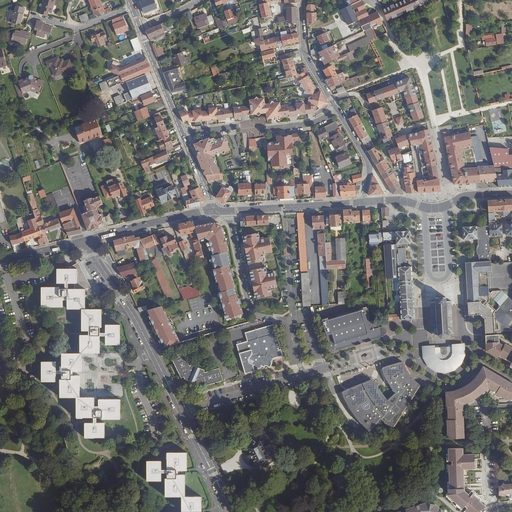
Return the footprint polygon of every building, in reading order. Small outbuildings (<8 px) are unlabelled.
[(43,0),(40,14),(47,16),(48,12),(51,13),(54,0),(43,0)] [(153,0),(144,0),(139,2),(144,14),(157,9),(153,0)] [(427,0),(404,0),(383,10),(387,21),(423,4),(428,2),(427,0)] [(96,4),(91,6),(94,14),(89,16),(91,19),(111,12),(110,8),(104,10),(101,2),(96,4)] [(259,5),(260,12),(262,18),(271,16),(267,3),(259,5)] [(314,4),(308,4),(307,8),(307,26),(314,23),(313,20),(317,19),(316,13),(315,13),(315,6),(314,6),(314,4)] [(17,23),(18,23),(20,24),(24,8),(18,6),(18,7),(16,7),(14,12),(11,11),(9,18),(12,19),(11,23),(15,24),(17,24),(17,23)] [(348,6),(347,7),(341,10),(347,23),(354,20),(348,6)] [(288,23),(297,23),(296,7),(287,7),(287,12),(287,16),(285,16),(278,18),(279,23),(287,21),(288,23)] [(229,25),(239,21),(236,14),(234,15),(232,9),(224,12),(227,19),(221,21),(223,27),(229,25)] [(341,10),(338,11),(344,24),(347,23),(341,10)] [(79,16),(82,23),(89,20),(86,14),(79,16)] [(206,14),(194,18),(198,28),(210,24),(206,14)] [(121,16),(112,20),(114,25),(113,25),(117,34),(129,30),(125,20),(123,21),(121,16)] [(35,28),(34,29),(37,30),(36,35),(44,37),(45,34),(50,35),(52,27),(45,25),(45,26),(42,25),(43,24),(43,22),(37,20),(35,28)] [(165,24),(164,22),(146,31),(149,39),(151,38),(158,35),(164,32),(167,30),(165,24)] [(257,38),(264,36),(262,28),(255,30),(257,38)] [(374,34),(371,28),(365,31),(368,36),(355,43),(357,48),(371,42),(370,40),(376,37),(374,34)] [(20,32),(16,30),(15,33),(13,33),(11,41),(25,45),(27,39),(28,39),(30,33),(24,31),(23,33),(20,32)] [(281,36),(283,46),(288,44),(286,35),(291,34),(290,30),(280,32),(281,36)] [(312,35),(314,38),(317,37),(325,33),(323,30),(312,35)] [(95,34),(89,36),(92,43),(96,41),(99,48),(106,45),(103,38),(107,37),(105,32),(95,36),(95,34)] [(165,33),(164,32),(158,35),(151,38),(152,40),(165,33)] [(329,41),(325,33),(317,37),(321,45),(329,41)] [(288,44),(294,43),(292,34),(291,34),(286,35),(288,44)] [(493,45),(491,36),(483,37),(484,40),(481,40),(482,46),(493,45)] [(491,36),(493,45),(499,44),(497,36),(491,36)] [(142,46),(138,37),(131,39),(135,49),(142,46)] [(261,51),(263,51),(266,50),(278,47),(275,37),(264,40),(264,37),(260,38),(255,40),(256,44),(260,46),(261,51)] [(152,45),(157,57),(161,56),(161,55),(165,54),(162,47),(158,49),(156,44),(152,45)] [(334,45),(319,52),(320,55),(319,60),(323,61),(324,65),(334,60),(339,57),(338,54),(336,53),(335,51),(336,49),(334,45)] [(317,47),(310,51),(311,56),(319,52),(317,47)] [(264,64),(268,63),(267,59),(271,58),(276,56),(274,49),(261,52),(264,64)] [(339,57),(334,60),(336,63),(346,58),(348,61),(356,57),(353,50),(339,57)] [(174,65),(175,69),(180,67),(191,63),(189,57),(184,58),(182,52),(173,55),(172,55),(175,64),(174,65)] [(113,73),(115,77),(99,84),(102,91),(126,81),(130,92),(133,99),(131,99),(132,102),(142,98),(145,105),(155,101),(151,91),(153,91),(145,73),(151,70),(148,62),(146,57),(137,61),(137,60),(135,59),(133,60),(132,61),(133,62),(124,66),(123,65),(112,60),(108,71),(113,73)] [(284,66),(293,63),(292,58),(291,57),(286,58),(283,59),(280,60),(278,60),(279,63),(282,62),(284,66)] [(74,72),(69,60),(63,62),(58,64),(56,61),(55,58),(46,62),(48,67),(51,66),(55,76),(66,72),(67,75),(74,72)] [(296,75),(297,75),(293,63),(284,66),(281,66),(282,71),(285,70),(286,78),(296,75)] [(211,66),(213,76),(219,74),(218,71),(217,66),(216,65),(211,66)] [(304,73),(309,71),(305,65),(302,65),(303,68),(301,69),(302,70),(299,71),(300,74),(304,73)] [(333,77),(338,74),(332,66),(323,71),(328,79),(333,77)] [(163,73),(171,93),(187,89),(185,82),(181,83),(180,76),(182,76),(180,67),(175,69),(163,73)] [(232,76),(234,75),(233,71),(222,74),(219,74),(213,76),(206,77),(206,80),(208,80),(219,78),(220,79),(222,78),(222,79),(232,77),(232,76)] [(342,83),(348,80),(344,71),(338,74),(333,77),(328,79),(325,80),(330,87),(335,85),(341,83),(342,83)] [(312,82),(308,75),(306,76),(304,73),(300,74),(297,75),(296,75),(299,81),(303,87),(312,82)] [(29,78),(18,82),(22,93),(26,92),(27,94),(31,92),(35,94),(36,92),(39,93),(43,83),(33,78),(33,77),(32,76),(30,76),(29,77),(29,78)] [(403,91),(414,121),(423,117),(409,78),(395,83),(396,84),(366,94),(369,103),(403,91)] [(312,82),(303,87),(309,98),(317,93),(314,89),(316,88),(312,82)] [(22,93),(19,84),(15,85),(20,98),(24,97),(23,95),(22,93)] [(309,98),(308,98),(316,111),(328,103),(321,91),(320,91),(317,93),(309,98)] [(133,99),(130,92),(124,94),(126,101),(131,99),(133,99)] [(113,98),(116,105),(124,102),(121,95),(113,98)] [(264,98),(249,100),(250,106),(251,113),(251,115),(256,114),(257,114),(258,112),(260,113),(261,113),(266,113),(264,98)] [(296,107),(292,108),(293,114),(298,114),(300,115),(305,114),(305,112),(311,112),(312,113),(316,113),(316,111),(309,99),(308,105),(304,106),(304,103),(296,104),(296,107)] [(280,102),(265,104),(266,113),(267,119),(272,118),(274,116),(277,118),(282,117),(280,102)] [(280,106),(282,117),(287,116),(288,115),(293,114),(292,108),(288,108),(288,105),(280,106)] [(250,106),(241,107),(242,114),(251,113),(250,106)] [(146,107),(135,112),(139,121),(150,116),(146,107)] [(205,111),(206,119),(210,118),(211,118),(213,119),(218,119),(217,110),(216,107),(209,108),(209,111),(205,111)] [(241,107),(229,108),(230,116),(234,115),(234,117),(235,119),(242,118),(242,116),(242,114),(241,107)] [(372,111),(382,140),(392,136),(382,107),(372,111)] [(229,108),(217,110),(218,119),(218,121),(226,120),(226,118),(226,117),(230,116),(229,108)] [(183,122),(188,120),(189,120),(190,121),(194,121),(193,113),(188,114),(186,109),(179,112),(183,122)] [(194,121),(194,122),(200,121),(201,120),(202,120),(206,119),(205,111),(201,112),(201,109),(193,110),(193,113),(194,121)] [(354,128),(362,123),(356,111),(347,116),(354,128)] [(164,124),(159,112),(153,115),(155,118),(156,122),(153,123),(154,127),(157,125),(158,127),(164,124)] [(401,116),(396,118),(398,125),(404,123),(401,116)] [(76,134),(80,143),(95,137),(94,135),(102,132),(96,119),(81,124),(84,131),(76,134)] [(338,128),(335,121),(316,130),(318,137),(319,141),(326,138),(328,137),(331,143),(338,153),(348,149),(338,133),(331,137),(330,135),(329,136),(327,133),(329,132),(338,128)] [(366,143),(371,141),(362,123),(354,128),(364,145),(366,143)] [(81,124),(74,127),(76,134),(84,131),(81,124)] [(167,130),(164,124),(158,127),(157,125),(154,127),(152,127),(152,130),(155,128),(158,134),(167,130)] [(423,177),(429,176),(430,181),(426,181),(426,179),(416,181),(418,192),(419,192),(441,191),(441,189),(440,184),(436,165),(437,165),(431,141),(429,131),(429,129),(420,131),(421,132),(408,135),(410,144),(411,146),(417,145),(422,167),(421,167),(423,177)] [(169,136),(167,130),(158,134),(160,140),(157,141),(158,144),(161,143),(164,141),(163,139),(169,136)] [(454,184),(480,182),(480,181),(471,139),(470,132),(450,136),(449,131),(443,132),(454,184)] [(292,138),(292,141),(292,143),(297,143),(297,140),(301,140),(301,137),(301,133),(292,134),(292,135),(292,138)] [(408,134),(395,139),(398,147),(399,148),(410,144),(408,135),(408,134)] [(292,138),(292,135),(277,136),(277,140),(278,141),(277,142),(275,142),(267,143),(268,158),(271,157),(272,166),(287,165),(286,157),(286,155),(293,155),(292,143),(292,141),(292,138)] [(161,143),(158,144),(161,150),(165,148),(173,145),(169,136),(163,139),(164,141),(161,143)] [(204,172),(205,175),(212,174),(220,173),(216,164),(213,163),(215,161),(215,159),(212,158),(213,155),(214,154),(220,152),(222,153),(223,150),(226,152),(230,150),(228,145),(228,143),(226,138),(224,137),(215,140),(214,138),(210,139),(209,138),(198,142),(194,144),(196,149),(196,151),(198,154),(202,163),(200,165),(202,168),(202,169),(204,170),(204,172)] [(478,138),(471,139),(480,181),(480,182),(497,181),(495,168),(494,166),(491,167),(489,164),(484,165),(478,138)] [(376,165),(385,160),(383,156),(380,157),(375,147),(371,150),(368,151),(376,165)] [(388,152),(389,152),(388,151),(386,147),(378,151),(381,156),(388,152)] [(398,147),(388,151),(389,152),(388,152),(392,160),(397,158),(399,161),(403,159),(399,148),(398,147)] [(501,148),(490,148),(494,166),(495,168),(497,181),(499,187),(511,186),(511,185),(511,171),(511,172),(511,167),(511,166),(511,155),(508,155),(507,149),(501,148)] [(166,150),(140,161),(143,167),(167,157),(168,155),(166,150)] [(346,153),(336,157),(340,168),(351,163),(346,153)] [(379,171),(388,166),(385,160),(376,165),(379,171)] [(404,179),(416,178),(414,164),(410,165),(410,167),(404,168),(405,173),(404,173),(404,179)] [(379,171),(384,179),(393,174),(388,166),(379,171)] [(179,170),(170,174),(173,180),(177,178),(181,177),(182,179),(184,186),(186,189),(188,188),(187,185),(190,183),(186,174),(182,176),(179,170)] [(353,181),(361,181),(361,177),(362,173),(352,174),(353,181)] [(255,194),(270,193),(269,182),(269,181),(269,180),(269,174),(266,174),(267,182),(266,182),(266,184),(255,184),(255,194)] [(384,179),(387,183),(395,178),(393,174),(384,179)] [(374,176),(373,176),(369,195),(384,194),(374,176)] [(278,195),(278,198),(279,198),(295,197),(295,194),(295,188),(294,178),(283,179),(283,184),(284,183),(284,186),(283,186),(277,187),(277,188),(273,189),(274,195),(278,195)] [(387,183),(389,187),(398,183),(395,178),(387,183)] [(418,192),(416,181),(416,178),(404,179),(406,193),(418,192)] [(101,187),(105,197),(111,194),(112,197),(113,198),(120,195),(121,197),(127,195),(122,182),(116,184),(115,185),(115,184),(113,185),(111,180),(106,182),(107,184),(101,187)] [(239,195),(252,194),(251,183),(238,184),(239,195)] [(333,183),(333,197),(342,197),(337,186),(336,184),(336,183),(333,183)] [(355,185),(352,185),(352,183),(348,183),(348,185),(337,186),(342,197),(355,196),(358,191),(355,185)] [(393,194),(403,193),(398,183),(389,187),(393,194)] [(298,188),(295,188),(295,194),(303,193),(303,184),(299,184),(297,185),(298,188)] [(315,185),(316,198),(326,197),(325,185),(315,185)] [(166,186),(157,190),(162,203),(171,199),(170,195),(175,193),(172,186),(167,188),(166,186)] [(204,198),(199,186),(190,190),(193,198),(195,198),(195,199),(204,198)] [(216,197),(225,203),(234,188),(230,186),(227,190),(223,187),(216,197)] [(40,199),(46,197),(43,190),(38,191),(40,199)] [(185,197),(187,208),(201,205),(204,199),(204,198),(195,199),(195,198),(193,198),(190,199),(187,192),(183,194),(184,198),(185,197)] [(52,193),(46,196),(52,210),(57,208),(58,208),(52,193)] [(32,194),(28,195),(34,213),(35,218),(46,244),(49,243),(47,238),(45,234),(61,227),(58,218),(44,224),(41,216),(40,216),(32,194)] [(106,227),(116,225),(113,218),(110,215),(107,217),(104,218),(102,213),(100,207),(100,206),(103,205),(100,196),(92,199),(92,198),(84,201),(86,205),(89,212),(86,213),(83,214),(81,214),(84,221),(86,225),(87,231),(90,231),(92,230),(106,227)] [(135,198),(141,214),(146,212),(145,211),(145,209),(150,207),(154,205),(151,196),(149,196),(141,200),(139,196),(135,198)] [(511,233),(511,199),(505,200),(501,200),(488,201),(488,210),(489,225),(489,235),(501,234),(500,224),(495,224),(495,223),(494,223),(494,220),(495,220),(495,215),(494,215),(494,210),(499,210),(499,214),(501,214),(501,211),(506,210),(506,213),(508,213),(508,210),(511,209),(511,212),(511,216),(511,217),(511,223),(508,224),(508,233),(511,233)] [(79,223),(73,208),(69,210),(72,220),(74,225),(79,223)] [(352,211),(352,209),(344,210),(344,221),(352,221),(353,222),(359,222),(359,211),(352,211)] [(69,210),(59,213),(63,224),(72,220),(69,210)] [(370,210),(363,210),(364,227),(367,227),(371,227),(371,225),(372,224),(371,220),(370,220),(370,210)] [(307,273),(303,212),(297,213),(297,215),(301,270),(301,273),(307,273)] [(269,224),(268,215),(257,216),(258,225),(260,224),(269,224)] [(340,215),(330,216),(331,230),(341,230),(340,215)] [(258,225),(257,216),(246,217),(246,219),(243,219),(244,222),(240,222),(241,226),(243,226),(258,225)] [(324,228),(324,216),(312,216),(313,229),(324,228)] [(24,231),(20,217),(16,219),(20,232),(21,232),(25,240),(37,236),(39,236),(41,239),(38,240),(40,246),(46,244),(35,218),(28,221),(31,229),(24,231)] [(72,220),(63,224),(65,229),(75,227),(74,225),(72,220)] [(194,225),(193,221),(189,222),(178,224),(181,235),(190,233),(197,254),(193,255),(186,258),(188,263),(195,261),(204,258),(199,240),(198,239),(194,227),(194,225)] [(75,227),(65,229),(68,236),(82,232),(79,223),(74,225),(75,227)] [(194,227),(198,239),(205,238),(207,238),(213,256),(212,256),(215,269),(213,270),(214,276),(216,282),(218,282),(219,285),(221,292),(219,292),(219,293),(220,297),(222,304),(223,308),(225,314),(224,314),(225,319),(226,319),(231,317),(232,319),(238,317),(237,315),(242,314),(243,314),(241,307),(240,304),(238,298),(238,297),(237,297),(236,292),(237,292),(232,275),(230,269),(229,265),(230,264),(227,254),(229,254),(223,229),(222,227),(221,226),(219,224),(217,223),(216,224),(215,223),(207,224),(194,227)] [(478,255),(479,256),(479,262),(465,262),(468,315),(479,314),(482,317),(484,319),(485,335),(494,334),(494,332),(511,330),(511,329),(509,326),(509,324),(511,320),(511,299),(501,290),(492,291),(490,293),(489,291),(488,271),(491,271),(491,263),(491,261),(490,236),(489,235),(489,225),(463,227),(464,240),(478,239),(478,244),(476,246),(475,249),(475,252),(476,254),(478,255)] [(410,231),(383,232),(383,233),(383,239),(384,244),(396,243),(396,244),(401,244),(411,243),(410,231)] [(10,238),(12,244),(19,243),(19,242),(25,240),(21,232),(20,232),(16,234),(9,235),(10,238)] [(164,232),(155,235),(159,243),(164,255),(174,250),(174,249),(178,247),(173,236),(167,238),(164,232)] [(245,250),(248,264),(263,261),(262,258),(264,258),(263,255),(265,253),(267,253),(272,251),(269,237),(264,239),(262,239),(259,238),(258,232),(244,235),(245,238),(243,239),(245,246),(245,250)] [(325,243),(325,233),(318,233),(322,305),(329,305),(327,269),(325,243)] [(383,239),(383,233),(369,233),(370,243),(379,243),(379,239),(383,239)] [(152,235),(141,240),(145,249),(156,244),(152,235)] [(134,236),(114,241),(116,251),(117,251),(125,249),(134,246),(135,248),(137,247),(141,261),(149,258),(146,250),(145,249),(141,240),(140,237),(135,238),(134,236)] [(346,251),(345,238),(336,238),(337,251),(346,251)] [(185,240),(180,242),(185,254),(189,253),(185,240)] [(402,248),(401,244),(396,244),(396,243),(384,244),(386,279),(391,278),(392,291),(399,291),(401,314),(401,320),(415,319),(412,266),(402,267),(402,264),(407,263),(406,248),(402,248)] [(154,271),(166,297),(172,295),(157,259),(154,260),(150,249),(146,250),(149,258),(154,271)] [(346,251),(337,251),(337,260),(345,260),(347,260),(346,251)] [(85,295),(88,295),(88,289),(93,287),(81,262),(74,266),(68,266),(68,269),(57,269),(57,283),(65,283),(68,283),(73,283),(73,289),(68,289),(65,289),(59,289),(59,287),(41,287),(41,307),(63,307),(63,300),(67,300),(67,309),(82,309),(81,331),(88,331),(88,335),(80,335),(80,353),(62,353),(62,370),(62,373),(62,379),(60,379),(60,381),(60,397),(76,397),(76,417),(85,417),(94,417),(97,417),(102,417),(102,419),(120,419),(120,399),(98,399),(98,406),(94,406),(94,396),(80,397),(80,375),(71,375),(71,371),(82,371),(82,353),(100,352),(100,335),(100,332),(100,327),(102,327),(101,309),(85,309),(85,295)] [(134,263),(118,267),(123,277),(138,273),(134,263)] [(257,298),(272,295),(271,290),(272,288),(274,287),(277,286),(274,272),(271,273),(269,273),(267,272),(267,269),(265,270),(264,267),(250,270),(253,284),(254,288),(255,295),(257,295),(257,298)] [(309,272),(307,273),(301,273),(303,306),(311,306),(309,272)] [(136,274),(129,276),(134,286),(133,287),(136,292),(144,288),(141,281),(140,281),(136,274)] [(179,288),(184,300),(201,295),(197,287),(193,288),(189,285),(179,288)] [(338,292),(338,304),(349,304),(348,291),(338,292)] [(453,333),(451,301),(447,301),(446,297),(435,297),(435,302),(430,302),(431,319),(432,335),(437,334),(437,335),(440,338),(446,338),(448,334),(453,333)] [(148,309),(145,310),(154,328),(156,332),(162,345),(163,347),(179,342),(178,339),(177,337),(171,325),(169,320),(168,319),(164,310),(163,310),(161,306),(148,309)] [(365,342),(371,341),(371,340),(383,336),(384,336),(386,334),(386,333),(386,331),(386,330),(386,329),(385,328),(383,327),(381,326),(380,327),(378,321),(369,321),(368,307),(328,319),(327,317),(322,319),(326,334),(330,349),(331,350),(332,351),(333,351),(334,351),(335,350),(354,345),(354,346),(361,344),(361,343),(363,342),(365,342)] [(105,325),(105,332),(105,335),(105,344),(120,344),(120,324),(105,325)] [(274,358),(283,355),(274,325),(245,333),(248,341),(237,344),(246,373),(251,372),(258,370),(258,368),(261,367),(262,366),(264,366),(265,366),(266,365),(267,365),(268,364),(269,364),(270,364),(271,364),(272,365),(273,366),(272,362),(274,358)] [(494,334),(485,335),(486,345),(500,344),(499,343),(498,334),(494,334)] [(500,344),(486,345),(486,350),(497,357),(498,355),(511,363),(510,365),(511,365),(511,347),(505,344),(504,346),(500,344)] [(464,357),(463,345),(421,347),(420,355),(423,365),(431,372),(441,375),(452,373),(460,367),(464,357)] [(158,349),(162,356),(166,354),(163,347),(158,349)] [(183,352),(171,358),(181,378),(184,377),(185,379),(190,381),(190,380),(194,381),(194,383),(199,385),(201,384),(201,386),(223,380),(220,368),(206,372),(205,371),(205,370),(191,364),(191,366),(189,365),(183,352)] [(56,381),(56,373),(56,370),(56,361),(42,361),(41,381),(56,381)] [(402,413),(420,386),(420,384),(418,383),(416,381),(414,380),(412,377),(410,375),(409,374),(408,371),(406,369),(406,367),(405,365),(404,365),(404,363),(402,361),(400,362),(399,362),(385,366),(383,367),(382,368),(383,371),(383,373),(386,379),(391,387),(393,390),(395,392),(387,400),(384,396),(383,394),(381,391),(379,389),(378,386),(376,384),(376,382),(373,381),(369,380),(345,390),(343,391),(342,393),(347,403),(348,405),(351,409),(353,412),(355,415),(357,419),(360,422),(369,431),(371,430),(379,422),(378,421),(381,419),(384,422),(385,422),(390,427),(390,426),(392,428),(393,427),(394,426),(395,426),(403,414),(402,413)] [(485,391),(484,390),(486,387),(491,390),(492,389),(497,392),(496,393),(506,398),(507,397),(511,400),(511,383),(483,367),(481,371),(479,374),(477,376),(476,378),(473,380),(471,382),(468,385),(465,387),(462,388),(460,389),(457,390),(454,391),(452,391),(449,392),(446,392),(447,405),(446,406),(446,408),(448,409),(448,416),(447,416),(446,417),(446,420),(447,420),(448,435),(447,435),(447,438),(448,438),(464,438),(463,422),(462,402),(468,402),(472,399),(473,399),(482,393),(483,394),(484,392),(485,391)] [(104,423),(97,422),(93,422),(85,423),(85,437),(104,437),(104,423)] [(255,441),(253,440),(251,441),(251,442),(252,445),(248,446),(251,452),(250,453),(253,458),(254,458),(257,463),(260,462),(261,464),(263,464),(265,463),(266,462),(266,461),(267,461),(268,461),(269,461),(270,461),(271,460),(272,459),(271,456),(275,454),(270,444),(268,444),(265,446),(264,446),(263,446),(263,445),(260,440),(256,443),(255,441)] [(463,448),(448,448),(449,484),(448,484),(448,492),(447,494),(467,511),(477,511),(480,510),(483,508),(486,506),(479,500),(481,498),(472,490),(469,494),(464,489),(463,467),(475,467),(474,452),(463,452),(463,448)] [(168,452),(167,469),(167,472),(167,478),(166,478),(165,480),(165,496),(181,496),(181,510),(189,510),(193,510),(201,510),(201,496),(185,496),(185,474),(179,474),(179,470),(186,470),(186,452),(168,452)] [(161,472),(161,469),(161,460),(147,460),(146,480),(161,480),(161,472)] [(503,486),(499,486),(499,496),(505,496),(505,494),(509,494),(511,493),(511,484),(506,484),(505,483),(503,486)] [(425,502),(405,509),(406,511),(444,511),(435,504),(425,502)]
